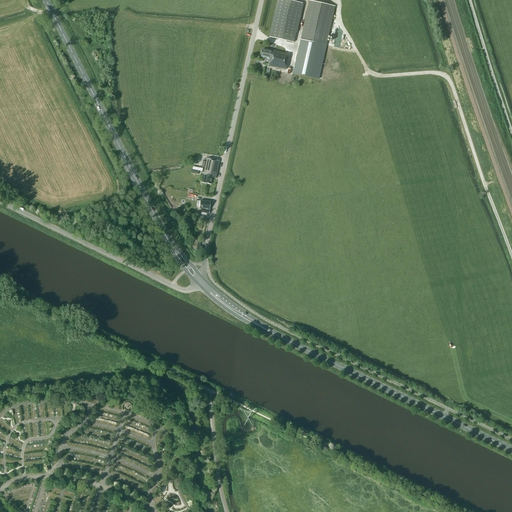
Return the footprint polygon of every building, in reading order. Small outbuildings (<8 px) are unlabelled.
[(288,0),(278,0),(270,37),(294,42),(296,31),(297,32),(303,5),(303,3),(288,0)] [(301,39),(294,74),(318,79),(325,45),(334,6),(310,0),(303,34),(302,33),(301,39)] [(286,69),(289,54),(272,50),(272,51),(267,50),(262,49),(261,56),(270,58),(268,65),(286,69)] [(283,81),(285,73),(279,72),(277,79),(283,81)] [(204,172),(202,178),(201,182),(210,184),(211,177),(215,178),(219,160),(207,158),(204,172)] [(210,202),(200,201),(199,208),(201,208),(201,209),(199,214),(206,216),(207,214),(209,215),(209,210),(208,210),(209,209),(210,202)] [(192,237),(189,247),(197,248),(196,253),(200,254),(202,247),(200,246),(201,240),(192,237)]
